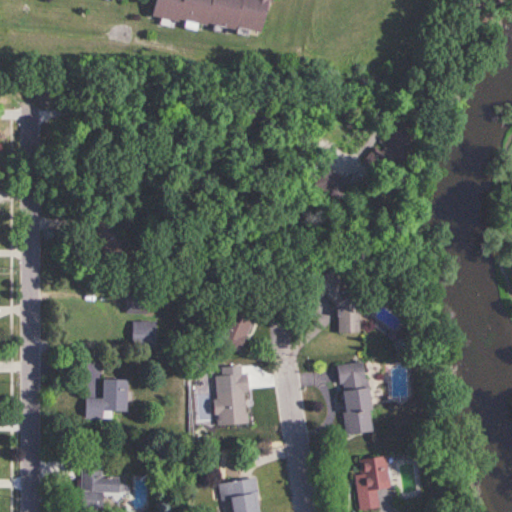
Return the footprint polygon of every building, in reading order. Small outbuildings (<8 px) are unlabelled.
[(259,31),(263,0),(152,0),(151,16),(259,31)] [(386,141),(375,155),(388,165),(414,130),(396,116),(380,136),(386,141)] [(349,181),(321,166),(311,187),(338,201),(349,181)] [(89,255),(112,255),(112,218),(89,218),(89,255)] [(123,296),(123,313),(145,313),(145,296),(123,296)] [(215,344),(237,353),(253,313),(230,304),(215,344)] [(151,343),(151,320),(129,320),(129,343),(151,343)] [(363,362),(336,365),(343,435),(371,432),(363,362)] [(244,373),(220,375),(221,392),(213,393),(215,426),(247,423),(244,373)] [(112,418),(112,411),(124,411),(125,379),(101,378),(101,398),(83,398),(83,418),(112,418)] [(358,511),(378,509),(376,490),(388,488),(384,457),(353,460),(358,511)] [(101,460),(80,459),(78,507),(99,509),(100,492),(116,493),(117,477),(100,476),(101,460)] [(218,484),(220,502),(228,500),(229,511),(258,511),(253,478),(218,484)]
